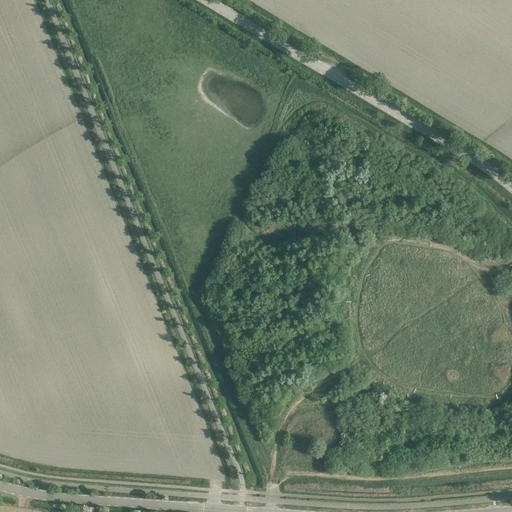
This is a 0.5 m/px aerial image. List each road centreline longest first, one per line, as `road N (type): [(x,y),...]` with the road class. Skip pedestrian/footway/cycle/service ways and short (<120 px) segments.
road 1 (tertiary): [(511,187),(206,0)]
road 2 (unclassified): [(0,485),(255,511)]
